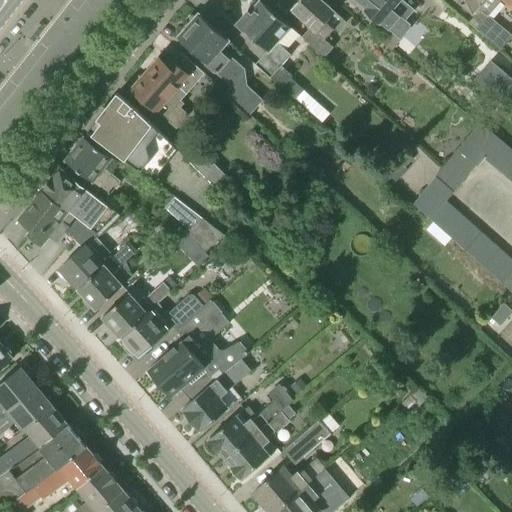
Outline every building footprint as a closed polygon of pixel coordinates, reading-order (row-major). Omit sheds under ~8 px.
[(236,25),(266,52),(256,63),(296,99),(303,91),(290,79),(292,76),(281,66),(290,55),(277,44),(292,28),(261,0),(260,0),(250,11),(249,10),(236,25)] [(299,0),(291,9),(311,28),(303,37),(325,56),(333,47),(325,40),(333,29),(326,23),(335,13),(321,0),(299,0)] [(380,23),(389,30),(400,17),(392,10),(401,0),(357,0),(368,9),(365,12),(379,24),(380,23)] [(500,0),(457,0),(475,15),(468,23),(500,50),(511,36),(488,16),(500,0)] [(511,0),(502,0),(511,8),(511,0)] [(230,41),(209,23),(199,14),(177,38),(206,63),(205,64),(230,87),(226,92),(250,114),(263,101),(247,86),(245,70),(222,50),(230,41)] [(400,17),(389,30),(400,40),(411,27),(405,22),(400,17)] [(400,40),(389,30),(381,41),(392,50),(400,40)] [(159,59),(132,90),(177,129),(189,115),(181,108),(184,104),(181,101),(204,74),(180,53),(172,61),(165,55),(160,60),(159,59)] [(502,105),(511,92),(511,79),(490,61),(474,81),(502,105)] [(177,149),(161,134),(131,103),(120,94),(89,131),(104,144),(143,174),(152,181),(177,149)] [(475,167),(482,158),(500,138),(481,123),(457,151),(475,167)] [(511,141),(504,134),(500,139),(509,146),(511,142),(511,141)] [(113,159),(85,136),(82,140),(78,139),(73,146),(74,149),(66,159),(66,160),(107,192),(110,195),(120,181),(105,169),(113,159)] [(500,138),(482,158),(491,166),(509,146),(500,139),(500,138)] [(511,160),(511,148),(509,146),(491,166),(500,174),(511,160)] [(201,149),(190,160),(216,185),(227,174),(201,149)] [(468,175),(475,167),(457,151),(450,160),(468,175)] [(393,185),(407,169),(405,167),(413,159),(407,153),(399,162),(384,177),(393,185)] [(65,160),(70,165),(64,172),(60,168),(42,189),(86,224),(100,235),(119,216),(101,201),(107,192),(66,160),(66,159),(65,160)] [(460,184),(468,175),(450,160),(444,166),(442,169),(460,184)] [(511,178),(511,160),(500,174),(509,182),(511,178)] [(453,193),(460,184),(442,169),(435,178),(453,193)] [(431,219),(446,201),(453,193),(435,178),(415,204),(431,219)] [(86,224),(42,189),(19,219),(32,229),(27,235),(42,248),(50,237),(57,242),(64,233),(73,240),(74,241),(75,239),(86,224)] [(337,220),(348,210),(335,197),(325,207),(337,220)] [(175,216),(184,206),(175,199),(166,208),(175,216)] [(455,209),(446,201),(431,219),(439,226),(455,209)] [(455,209),(439,226),(448,234),(464,217),(455,209)] [(464,217),(448,234),(457,242),(472,225),(464,217)] [(205,254),(224,237),(202,220),(186,235),(205,254)] [(74,241),(81,248),(58,268),(63,274),(78,290),(105,266),(113,259),(107,254),(100,260),(88,246),(100,235),(86,224),(75,239),(74,241)] [(472,225),(457,242),(466,250),(481,233),(472,225)] [(481,233),(466,250),(475,258),(490,241),(481,233)] [(490,241),(475,258),(484,266),(499,249),(490,241)] [(78,290),(86,299),(84,303),(89,308),(93,308),(96,311),(124,286),(123,285),(113,273),(134,254),(127,246),(113,259),(105,266),(78,290)] [(499,249),(484,266),(493,274),(508,257),(499,249)] [(511,260),(508,257),(493,274),(501,282),(511,270),(511,260)] [(511,270),(501,282),(510,290),(511,288),(511,270)] [(163,283),(171,291),(177,285),(170,277),(163,283)] [(163,283),(148,296),(140,304),(129,292),(101,317),(120,338),(152,310),(151,310),(171,291),(163,283)] [(203,306),(209,300),(203,293),(196,298),(203,306)] [(223,375),(236,364),(224,350),(222,351),(220,351),(218,349),(210,340),(230,323),(209,300),(203,306),(187,321),(175,331),(183,340),(148,370),(183,409),(200,394),(223,375)] [(492,319),(500,326),(511,313),(511,312),(504,305),(492,319)] [(175,331),(187,321),(175,307),(161,320),(152,310),(120,338),(138,357),(142,353),(142,354),(172,327),(175,331)] [(0,369),(13,359),(0,343),(0,369)] [(236,364),(223,375),(200,394),(183,409),(201,431),(229,407),(240,397),(232,388),(251,371),(241,359),(236,364)] [(0,417),(36,387),(20,367),(0,383),(0,417)] [(300,379),(290,387),(296,396),(307,387),(300,379)] [(225,459),(281,412),(288,405),(293,401),(286,393),(286,390),(283,387),(281,387),(278,384),(267,394),(272,400),(272,402),(271,404),(256,416),(248,407),(237,416),(236,414),(208,438),(225,459)] [(24,430),(52,407),(36,387),(0,417),(0,435),(15,423),(23,432),(24,430)] [(429,398),(419,388),(410,395),(421,406),(429,398)] [(296,414),(288,405),(281,412),(288,421),(296,414)] [(24,430),(28,435),(0,456),(0,476),(0,477),(14,467),(39,448),(67,424),(52,407),(24,430)] [(290,422),(288,421),(281,412),(225,459),(243,480),(271,456),(270,455),(277,449),(269,441),(290,422)] [(318,421),(283,451),(296,465),(330,435),(318,421)] [(86,446),(67,424),(39,448),(14,467),(0,477),(0,511),(12,503),(33,487),(57,469),(72,458),(86,446)] [(69,481),(77,490),(77,488),(104,467),(86,446),(72,458),(57,469),(33,487),(12,503),(19,511),(23,511),(42,497),(44,500),(69,481)] [(269,511),(275,511),(325,469),(316,458),(299,473),(298,471),(292,476),(284,467),(253,493),(269,511)] [(98,511),(124,491),(104,467),(77,488),(77,490),(86,502),(74,511),(98,511)] [(334,480),(325,469),(275,511),(321,511),(323,511),(314,501),(319,496),(318,495),(334,480)] [(372,482),(377,487),(383,482),(378,476),(372,482)] [(410,498),(418,507),(429,497),(421,488),(410,498)] [(142,511),(143,511),(124,491),(98,511),(142,511)]
